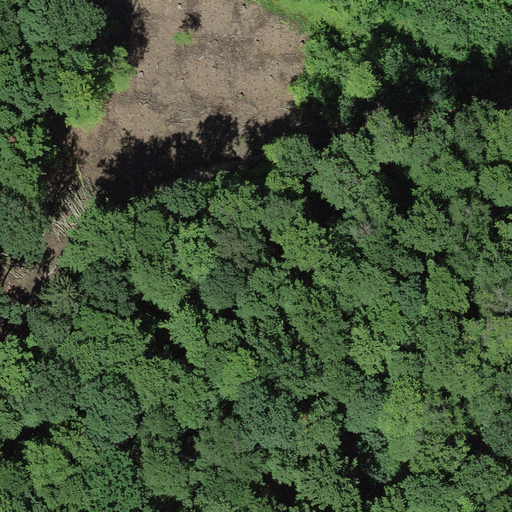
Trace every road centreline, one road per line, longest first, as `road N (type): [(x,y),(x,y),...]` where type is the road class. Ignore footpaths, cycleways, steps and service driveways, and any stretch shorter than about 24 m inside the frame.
road 1 (track): [(0,373),(64,254),(136,194),(511,89)]
road 2 (track): [(310,0),(511,75)]
